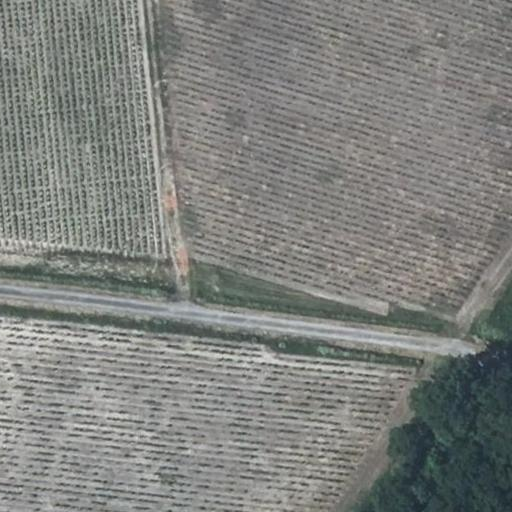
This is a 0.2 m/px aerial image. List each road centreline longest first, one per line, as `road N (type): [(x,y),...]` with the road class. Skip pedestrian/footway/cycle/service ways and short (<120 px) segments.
road 1 (unclassified): [(511,380),(451,351),(0,291)]
road 2 (track): [(181,311),(147,0)]
